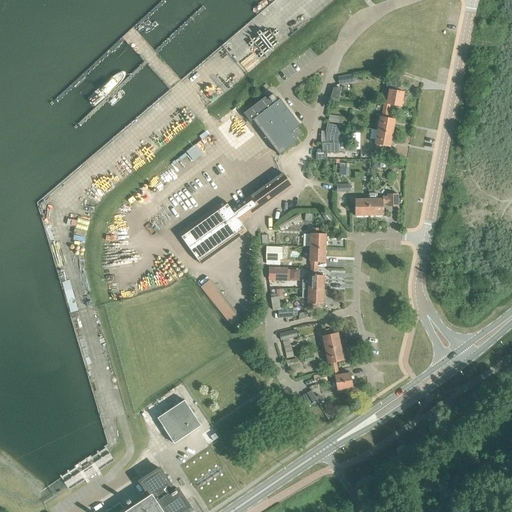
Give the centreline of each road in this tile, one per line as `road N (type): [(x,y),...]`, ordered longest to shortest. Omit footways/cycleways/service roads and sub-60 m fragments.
road 1 (tertiary): [(426,237),(473,0)]
road 2 (residential): [(268,330),(257,219),(298,186),(314,131)]
road 3 (secondary): [(322,450),(460,366)]
road 4 (secondary): [(452,356),(322,450)]
road 5 (residential): [(354,309),(360,237),(426,237)]
road 6 (tertiary): [(452,356),(420,302),(426,237)]
